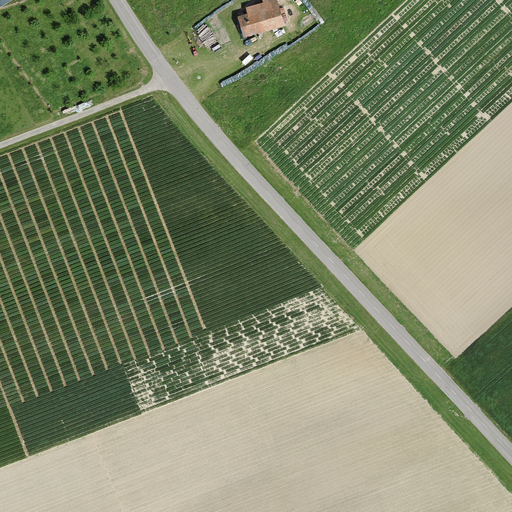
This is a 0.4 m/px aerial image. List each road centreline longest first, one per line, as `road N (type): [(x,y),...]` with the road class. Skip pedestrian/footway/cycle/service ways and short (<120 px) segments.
road 1 (tertiary): [(511,454),(234,157),(116,0)]
road 2 (track): [(170,79),(0,144)]
